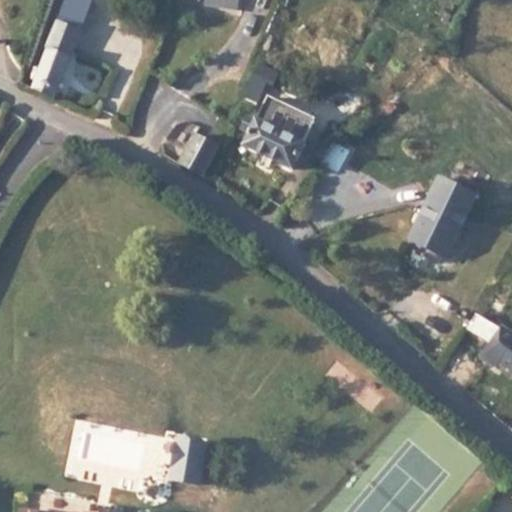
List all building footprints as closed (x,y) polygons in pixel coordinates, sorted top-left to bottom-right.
[(35,74),(29,88),(31,89),(57,104),(93,5),(81,0),(75,0),(45,79),(35,74)] [(242,131),(250,135),(256,123),(249,119),(242,131)] [(256,123),(250,135),(241,151),(292,177),(306,148),(256,123)] [(195,138),(180,166),(204,179),(219,150),(195,138)] [(479,199),(441,180),(410,243),(449,262),(479,199)] [(505,368),(511,372),(511,339),(477,317),(470,329),(488,343),(479,357),(502,373),(505,368)]
